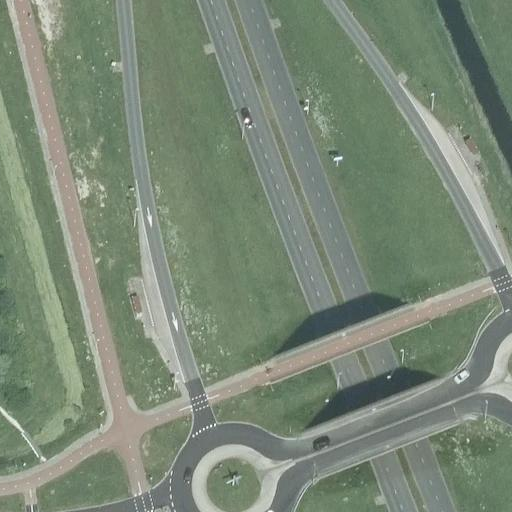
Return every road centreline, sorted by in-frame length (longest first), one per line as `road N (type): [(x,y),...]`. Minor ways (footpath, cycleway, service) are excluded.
road 1 (primary): [(212,0),(402,511)]
road 2 (primary): [(439,511),(251,0)]
road 3 (primary): [(122,0),(144,187),(206,438)]
road 4 (tertiary): [(511,318),(486,344),(469,379),(313,441),(285,449),(240,434),(206,438)]
road 5 (primary): [(511,301),(458,192),(336,0)]
road 6 (tertiary): [(280,511),(291,484),(309,469),(478,404),(511,418)]
